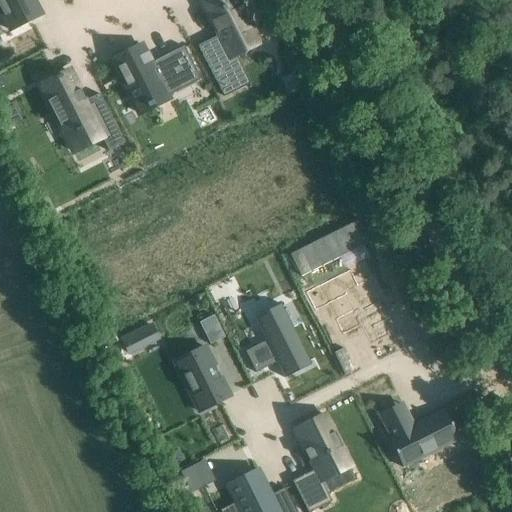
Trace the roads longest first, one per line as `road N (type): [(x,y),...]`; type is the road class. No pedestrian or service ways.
road 1 (unclassified): [(315,0),(503,376)]
road 2 (residential): [(239,432),(340,389),(400,375),(452,387),(503,376)]
road 3 (residential): [(32,66),(172,0)]
